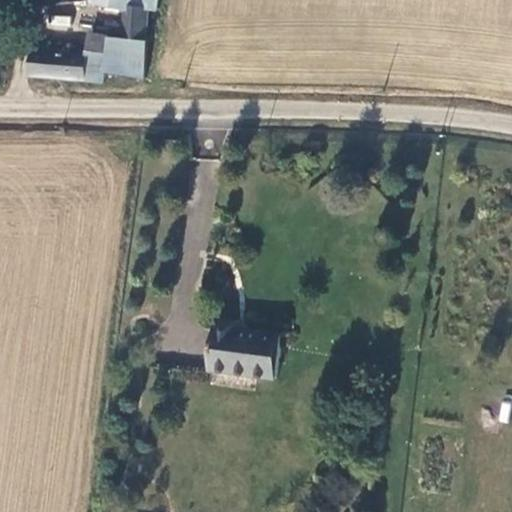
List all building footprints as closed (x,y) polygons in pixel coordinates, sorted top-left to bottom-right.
[(121,40),(109,38),(105,74),(145,79),(150,43),(146,41),(151,11),(157,13),(160,0),(157,0),(131,0),(131,7),(125,7),(121,40)] [(46,23),(69,26),(70,13),(47,11),(46,23)] [(105,82),(105,74),(109,38),(109,37),(88,35),(84,54),(83,59),(89,60),(86,81),(105,82)] [(4,61),(8,63),(11,64),(14,49),(11,48),(7,49),(3,52),(2,56),(4,61)] [(31,76),(86,81),(89,60),(83,59),(84,54),(32,51),(31,76)] [(278,379),(285,335),(245,331),(246,321),(222,320),(215,371),(278,379)]
